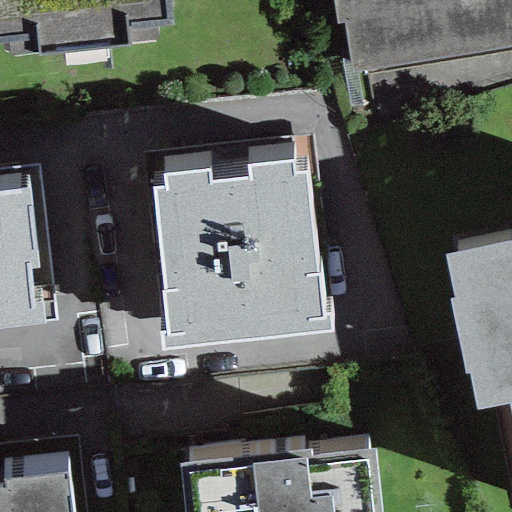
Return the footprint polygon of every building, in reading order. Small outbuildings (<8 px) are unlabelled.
[(170,0),(0,0),(0,50),(157,35),(155,20),(173,19),(170,0)] [(511,0),(333,0),(338,20),(342,19),(349,75),(511,48),(511,0)] [(311,132),(140,151),(160,340),(332,322),(311,132)] [(37,163),(0,167),(0,324),(55,318),(37,163)] [(511,196),(511,197),(511,232),(444,247),(453,290),(448,291),(464,366),(468,366),(475,401),(508,394),(511,411),(511,196)] [(85,511),(78,434),(0,442),(0,511),(85,511)] [(366,435),(177,456),(183,511),(380,511),(372,440),(367,441),(366,435)]
